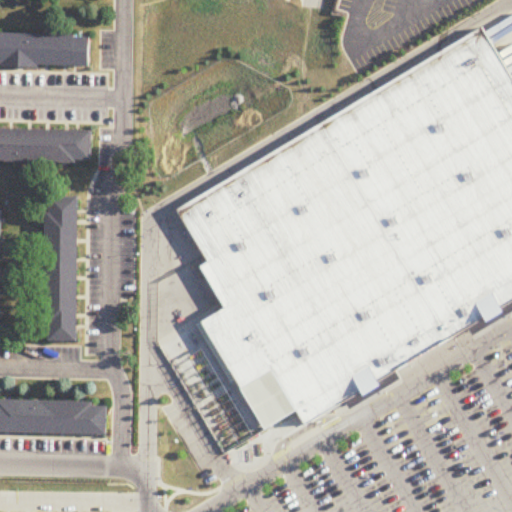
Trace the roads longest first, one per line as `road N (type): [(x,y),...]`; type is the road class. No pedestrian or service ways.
road 1 (residential): [(148,343),(147,511)]
road 2 (residential): [(0,503),(147,505)]
